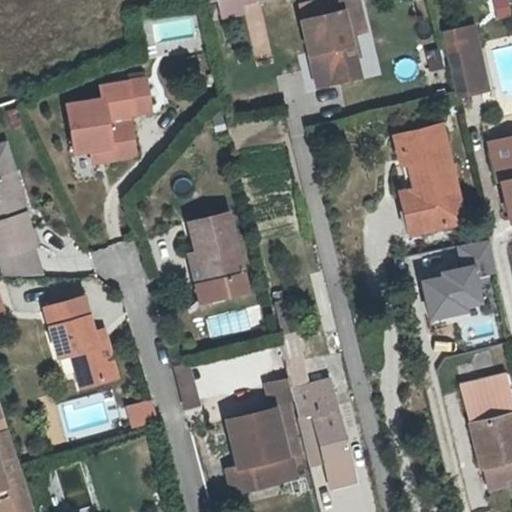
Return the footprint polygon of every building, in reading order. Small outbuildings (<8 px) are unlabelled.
[(212,0),(215,18),(246,14),(253,60),(269,58),(261,0),(212,0)] [(342,11),(339,0),(298,10),(301,19),(342,11)] [(301,19),(309,54),(315,52),(322,85),(360,77),(355,58),(350,35),(357,34),(367,32),(359,0),(340,0),(339,0),(342,11),(301,19)] [(444,37),(447,46),(468,41),(480,93),(490,91),(476,30),(444,37)] [(350,35),(355,58),(362,56),(357,34),(350,35)] [(468,41),(447,46),(459,98),(480,93),(468,41)] [(315,52),(309,54),(317,86),(322,85),(315,52)] [(152,79),(118,84),(123,115),(157,111),(152,79)] [(76,150),(93,148),(112,144),(113,158),(137,154),(132,122),(110,124),(106,96),(70,101),(76,150)] [(399,129),(410,178),(421,226),(465,215),(443,119),(399,129)] [(0,253),(32,244),(36,242),(25,209),(21,210),(9,172),(17,170),(7,140),(0,141),(0,253)] [(508,185),(504,186),(511,222),(511,140),(500,143),(508,185)] [(112,144),(93,148),(94,161),(113,158),(112,144)] [(21,210),(25,209),(29,208),(17,170),(9,172),(21,210)] [(411,228),(421,226),(410,178),(400,181),(411,228)] [(201,249),(209,280),(243,273),(229,211),(189,221),(196,250),(201,249)] [(413,253),(427,317),(484,305),(477,274),(495,271),(488,237),(413,253)] [(32,244),(0,253),(0,254),(4,269),(39,268),(32,244)] [(197,282),(209,280),(201,249),(196,250),(190,251),(197,282)] [(269,302),(283,332),(298,325),(283,295),(269,302)] [(56,356),(69,353),(76,351),(81,371),(112,363),(107,341),(95,344),(91,331),(88,317),(82,298),(69,301),(44,308),(56,356)] [(205,316),(209,335),(264,323),(260,304),(205,316)] [(95,344),(107,341),(104,328),(91,331),(95,344)] [(281,338),(287,364),(302,361),(296,335),(281,338)] [(281,340),(268,343),(275,368),(287,365),(287,364),(281,340)] [(76,351),(69,353),(75,372),(81,371),(76,351)] [(81,371),(75,372),(78,386),(116,376),(112,363),(81,371)] [(190,363),(174,367),(185,411),(202,406),(190,363)] [(287,365),(275,368),(278,382),(270,384),(275,407),(292,404),(296,403),(295,401),(293,390),(287,365)] [(511,404),(505,374),(462,383),(487,482),(511,476),(511,404)] [(293,390),(295,401),(338,391),(336,380),(293,390)] [(360,478),(338,391),(295,401),(296,403),(311,464),(332,459),(339,483),(360,478)] [(151,402),(132,407),(137,426),(156,421),(151,402)] [(234,493),(278,482),(269,442),(283,439),(287,459),(296,457),(304,455),(292,404),(275,407),(276,411),(229,422),(240,467),(228,469),(234,493)] [(137,426),(132,407),(127,408),(132,428),(137,426)] [(0,511),(34,511),(9,432),(0,434),(0,511)] [(269,442),(278,482),(300,477),(296,457),(287,459),(283,439),(269,442)]
